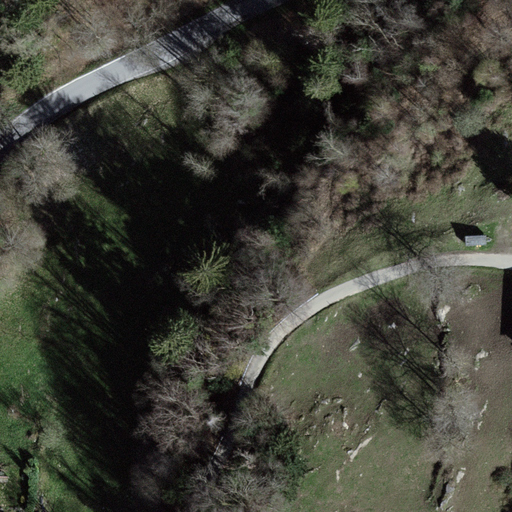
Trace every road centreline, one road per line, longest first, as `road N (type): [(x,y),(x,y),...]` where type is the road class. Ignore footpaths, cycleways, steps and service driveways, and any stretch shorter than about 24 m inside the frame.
road 1 (unclassified): [(511,262),(405,268),(332,295),(290,324),(255,366),(192,511)]
road 2 (tertiary): [(0,144),(80,90),(261,0)]
